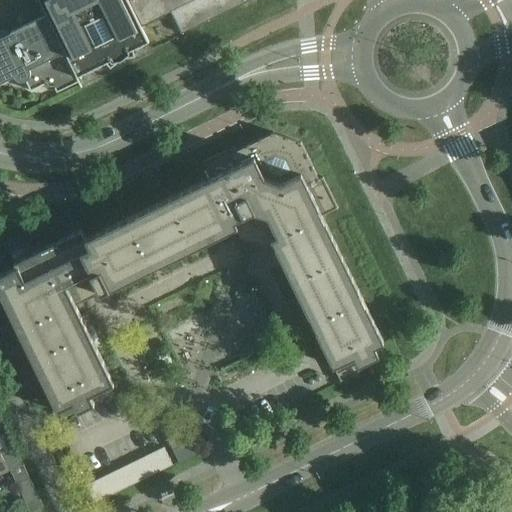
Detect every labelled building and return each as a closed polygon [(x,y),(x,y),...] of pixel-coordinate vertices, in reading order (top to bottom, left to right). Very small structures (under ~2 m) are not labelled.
[(38,0),(43,8),(77,77),(105,63),(110,69),(114,65),(120,59),(134,57),(133,49),(148,42),(141,26),(127,0),(38,0)] [(127,0),(141,26),(170,12),(181,34),(249,0),(127,0)] [(81,87),(77,77),(43,8),(42,8),(45,15),(0,37),(0,83),(13,77),(14,78),(16,80),(17,81),(19,81),(20,82),(21,82),(23,82),(25,81),(30,91),(43,85),(44,86),(45,87),(46,88),(48,89),(50,89),(52,89),(54,89),(55,89),(56,92),(78,82),(80,87),(81,87)] [(58,241),(82,291),(88,288),(92,294),(101,289),(103,293),(109,289),(237,227),(234,222),(241,218),(245,225),(265,232),(272,229),(276,236),(270,238),(340,381),(362,371),(359,365),(378,355),(374,346),(383,342),(322,216),(338,208),(322,177),(318,179),(300,142),(273,132),(236,150),(234,147),(203,162),(210,178),(85,239),(81,230),(58,241)] [(71,296),(82,291),(58,241),(14,263),(16,267),(0,274),(0,295),(57,412),(73,404),(77,412),(94,404),(90,395),(114,384),(71,296)] [(184,420),(178,423),(163,431),(178,462),(200,452),(184,420)] [(145,457),(145,456),(86,485),(94,503),(173,465),(164,447),(146,456),(145,457)] [(0,474),(9,470),(3,457),(0,451),(0,474)] [(16,451),(3,457),(9,470),(16,485),(29,478),(16,451)] [(31,511),(43,507),(29,478),(16,485),(24,499),(14,504),(17,511),(31,511)] [(495,501),(473,511),(509,511),(506,506),(499,509),(495,501)]
